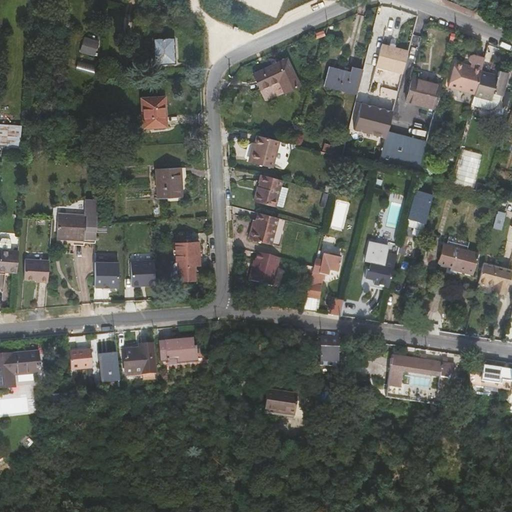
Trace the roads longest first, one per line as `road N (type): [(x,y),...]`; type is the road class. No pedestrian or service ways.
road 1 (residential): [(357,0),(235,57),(214,78),(222,310)]
road 2 (residential): [(222,310),(511,352)]
road 3 (residential): [(0,330),(222,310)]
